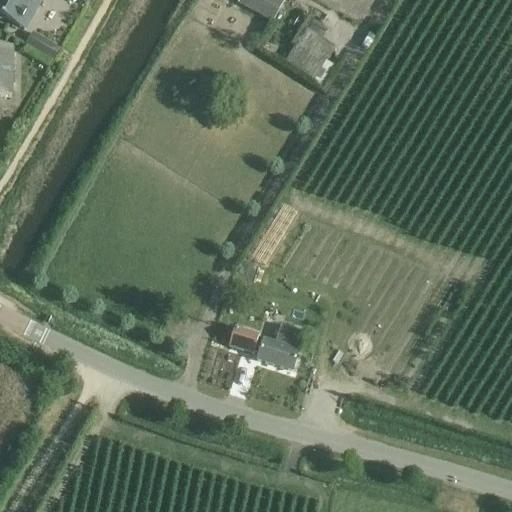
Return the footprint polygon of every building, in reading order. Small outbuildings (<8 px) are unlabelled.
[(4,20),(24,31),(42,0),(0,0),(0,20),(0,21),(4,20)] [(286,2),(282,0),(241,0),(238,6),(273,25),(286,2)] [(28,46),(53,61),(60,50),(35,35),(28,46)] [(13,48),(0,48),(0,98),(12,98),(13,48)] [(247,316),(244,326),(261,331),(264,321),(256,318),(247,316)] [(263,342),(257,363),(291,374),(298,353),(303,336),(281,328),(275,345),(263,342)] [(234,330),(228,349),(253,356),(259,338),(234,330)]
